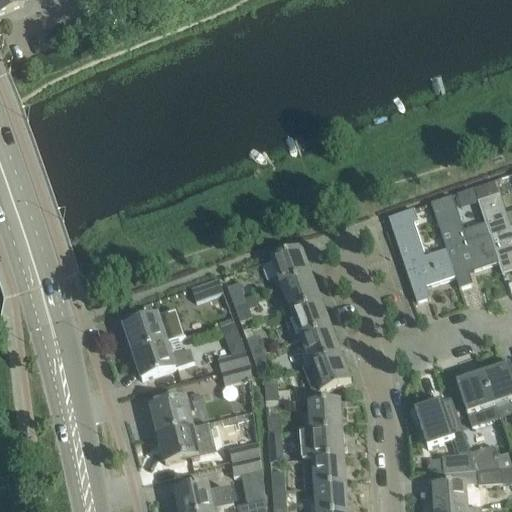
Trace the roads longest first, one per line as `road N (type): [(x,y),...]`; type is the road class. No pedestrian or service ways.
road 1 (secondary): [(102,511),(65,335),(0,136)]
road 2 (secondary): [(0,212),(39,332),(80,511)]
road 3 (residential): [(375,374),(511,328)]
road 4 (residential): [(394,511),(387,412),(375,374)]
road 5 (residential): [(375,374),(331,256)]
